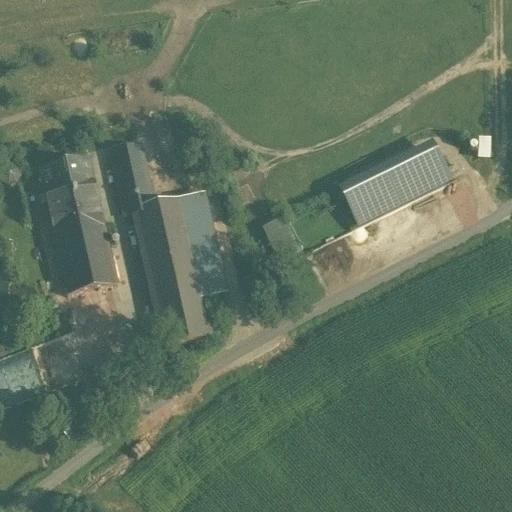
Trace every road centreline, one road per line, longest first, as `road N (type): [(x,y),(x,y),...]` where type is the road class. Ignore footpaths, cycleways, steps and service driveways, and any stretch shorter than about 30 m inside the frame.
road 1 (unclassified): [(18,511),(213,371),(511,208)]
road 2 (track): [(501,216),(496,0)]
